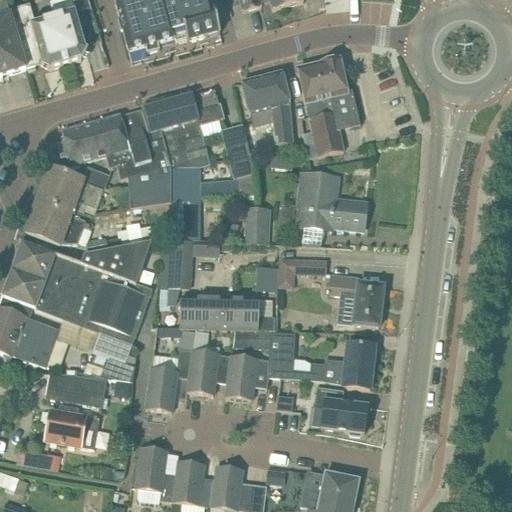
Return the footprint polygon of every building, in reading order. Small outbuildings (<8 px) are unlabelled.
[(9,0),(0,0),(0,79),(26,72),(10,18),(14,17),(13,12),(12,12),(9,0)] [(86,0),(68,0),(73,15),(90,10),(86,0)] [(208,0),(113,0),(128,55),(145,50),(147,56),(160,53),(158,47),(175,42),(175,46),(186,43),(187,45),(220,36),(213,11),(212,12),(208,0)] [(303,5),(301,0),(238,0),(243,15),(261,10),(260,5),(269,2),(272,13),(303,5)] [(86,55),(74,16),(35,27),(29,7),(13,12),(14,17),(10,18),(26,72),(41,68),(50,73),(81,64),(86,55)] [(339,62),(314,67),(315,68),(297,71),(306,108),(307,108),(313,134),(304,137),(306,162),(344,154),(337,125),(358,121),(353,95),(347,97),(339,62)] [(289,107),(282,75),(242,85),(249,115),(240,117),(242,128),(251,158),(272,156),(271,150),(293,147),(287,108),(289,107)] [(192,98),(142,111),(143,114),(150,137),(161,134),(169,163),(170,163),(171,244),(193,245),(198,245),(201,245),(199,200),(199,171),(210,169),(199,127),(222,121),(215,92),(192,99),(192,98)] [(127,182),(130,212),(158,208),(170,208),(170,163),(169,163),(161,134),(150,137),(143,114),(120,120),(120,119),(62,135),(71,169),(105,160),(108,172),(116,170),(120,184),(127,182)] [(104,191),(49,171),(37,203),(71,216),(76,204),(97,212),(104,191)] [(337,181),(317,179),(301,177),(299,195),(301,195),(297,230),(324,233),(324,230),(363,235),(366,207),(335,203),(337,181)] [(71,216),(37,203),(25,236),(59,249),(60,247),(77,247),(85,225),(70,220),(71,216)] [(269,249),(270,212),(246,211),(244,248),(269,249)] [(107,251),(106,241),(86,245),(88,255),(107,251)] [(193,245),(171,244),(162,243),(159,291),(190,293),(193,245)] [(80,267),(23,246),(21,245),(1,300),(3,301),(35,313),(132,348),(152,293),(136,286),(151,245),(84,259),(80,267)] [(219,246),(198,245),(198,254),(219,255),(219,246)] [(302,263),(279,261),(277,291),(293,292),(294,277),(301,277),(302,263)] [(256,271),(256,283),(277,283),(277,272),(256,271)] [(330,278),(328,297),(356,300),(353,328),(378,331),(383,289),(357,286),(358,281),(330,278)] [(160,293),(160,314),(170,314),(170,309),(174,309),(180,293),(160,293)] [(3,301),(0,307),(0,355),(15,361),(15,364),(15,366),(25,370),(27,370),(29,366),(46,372),(60,333),(31,323),(35,313),(3,301)] [(272,304),(180,301),(179,331),(276,334),(277,321),(271,320),(272,304)] [(62,325),(57,342),(91,354),(98,337),(62,325)] [(180,333),(179,343),(194,345),(195,335),(180,333)] [(268,381),(327,385),(347,389),(346,391),(370,393),(375,350),(347,347),(345,365),(325,363),(324,368),(311,367),(310,375),(292,373),(296,337),(270,336),(269,353),(269,364),(268,381)] [(177,380),(189,382),(193,354),(179,353),(176,374),(151,371),(145,412),(172,416),(177,380)] [(189,382),(187,395),(213,399),(215,386),(227,387),(228,387),(231,359),(193,354),(189,382)] [(91,357),(84,374),(101,379),(107,363),(92,357),(91,357)] [(267,392),(268,381),(269,364),(231,359),(228,387),(227,387),(225,400),(252,404),(254,391),(267,392)] [(134,370),(108,361),(107,363),(101,379),(100,382),(117,384),(131,386),(132,387),(134,370)] [(102,412),(106,384),(76,379),(49,378),(45,401),(102,412)] [(117,384),(116,395),(119,399),(129,400),(131,386),(117,384)] [(344,394),(317,390),(314,411),(323,412),(320,431),(364,437),(368,409),(342,406),(344,394)] [(277,399),(276,413),(292,415),(293,400),(277,399)] [(62,416),(50,414),(45,444),(94,453),(99,422),(77,419),(78,412),(63,410),(62,416)] [(159,504),(172,506),(173,506),(177,478),(176,478),(164,476),(167,454),(140,451),(135,492),(138,492),(137,502),(140,505),(159,507),(159,504)] [(45,473),(47,458),(19,453),(16,467),(45,473)] [(47,458),(45,473),(58,475),(60,460),(47,458)] [(204,468),(178,465),(176,478),(177,478),(173,506),(172,506),(171,511),(180,511),(181,507),(199,510),(199,509),(211,511),(215,483),(214,483),(203,481),(204,468)] [(250,511),(253,488),(241,486),(243,473),(216,470),(214,483),(215,483),(211,511),(210,511),(250,511)] [(268,491),(295,494),(297,474),(270,470),(268,491)] [(0,474),(0,489),(18,492),(20,478),(0,474)] [(353,511),(359,483),(325,475),(321,495),(311,492),(306,511),(353,511)] [(263,511),(267,490),(253,488),(250,511),(263,511)]
